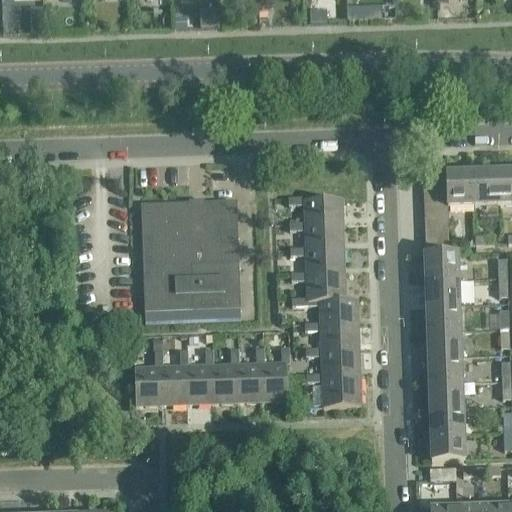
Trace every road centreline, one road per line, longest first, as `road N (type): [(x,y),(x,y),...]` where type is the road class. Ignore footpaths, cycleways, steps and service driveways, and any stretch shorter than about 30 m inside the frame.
road 1 (tertiary): [(511,66),(0,78)]
road 2 (residential): [(0,152),(386,139)]
road 3 (residential): [(396,511),(386,139)]
road 4 (residential): [(147,511),(146,479),(0,483)]
road 5 (residential): [(511,135),(386,139)]
